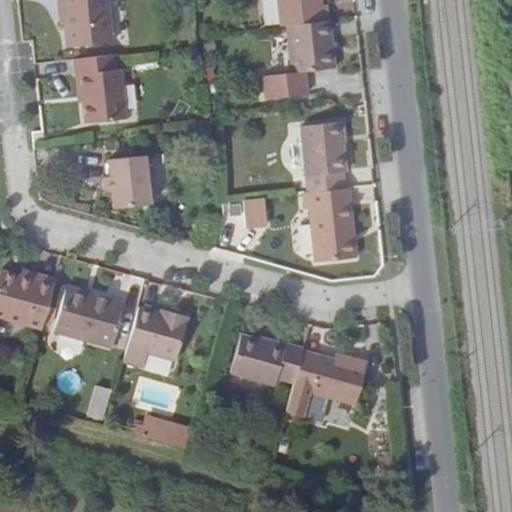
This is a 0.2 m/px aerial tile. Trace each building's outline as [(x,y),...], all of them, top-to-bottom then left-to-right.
[(70,0),(74,0),(77,20),(79,43),(118,39),(113,0),(70,0)] [(290,0),(274,0),(277,25),(293,23),(290,0)] [(335,0),(290,0),(293,23),(298,23),(342,17),(341,1),(336,1),(335,0)] [(317,73),(348,69),(342,17),(298,23),(303,74),(278,77),(280,96),(292,95),(320,91),(317,73)] [(133,66),(131,50),(87,55),(89,71),(94,71),(100,121),(143,115),(138,65),(133,66)] [(354,121),(314,127),(321,190),(355,187),(353,174),(359,173),(354,121)] [(160,204),(155,155),(119,159),(124,207),(160,204)] [(328,263),(368,259),(360,186),(355,187),(321,190),(315,191),(318,208),(324,207),(328,263)] [(224,232),(269,230),(268,200),(223,201),(224,232)] [(0,307),(0,318),(49,332),(63,279),(47,274),(46,280),(11,269),(0,307)] [(120,352),(134,303),(75,287),(62,336),(120,352)] [(184,313),(182,323),(147,311),(137,349),(133,363),(149,368),(154,354),(185,363),(198,317),(184,313)] [(289,381),(306,385),(316,351),(317,347),(301,342),(298,347),(257,336),(243,376),(287,387),(289,381)] [(364,357),(361,364),(316,351),(306,385),(297,414),(316,419),(323,395),(370,409),(384,362),(364,357)] [(84,412),(115,420),(123,391),(91,383),(84,412)] [(152,435),(174,442),(179,422),(158,417),(152,435)] [(198,448),(203,429),(179,422),(174,442),(198,448)]
